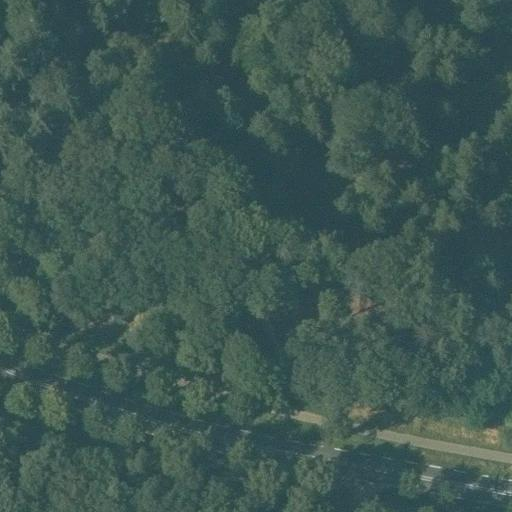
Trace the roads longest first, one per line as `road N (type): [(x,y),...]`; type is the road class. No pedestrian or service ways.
road 1 (track): [(114,0),(182,150),(281,416),(361,511)]
road 2 (primary): [(511,495),(179,430),(0,369)]
